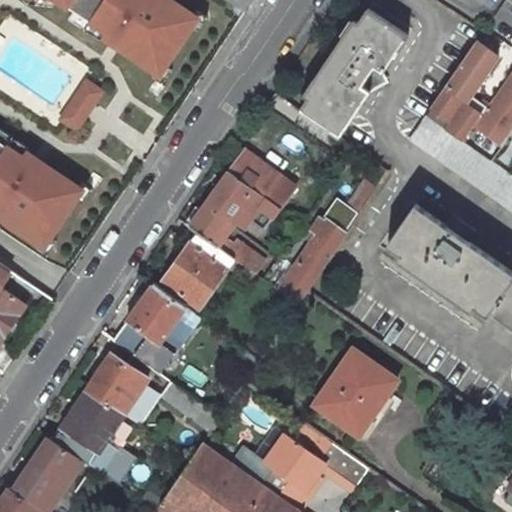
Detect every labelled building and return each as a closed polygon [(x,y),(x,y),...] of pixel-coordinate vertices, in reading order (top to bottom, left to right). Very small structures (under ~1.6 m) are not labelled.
[(60,0),(74,9),(91,21),(111,34),(114,30),(126,38),(120,47),(156,71),(158,73),(163,64),(166,66),(193,26),(193,25),(191,24),(196,15),(194,14),(173,0),(60,0)] [(228,0),(245,11),(252,0),(228,0)] [(308,98),(300,110),(340,136),(371,90),(384,84),(384,72),(408,35),(368,8),(359,22),(354,19),(304,95),(308,98)] [(85,29),(91,21),(74,9),(69,18),(85,29)] [(197,10),(194,14),(196,15),(191,24),(193,25),(193,26),(199,30),(208,17),(197,10)] [(499,56),(478,41),(428,114),(464,140),(474,125),(476,123),(482,114),(467,103),(499,56)] [(172,69),(166,66),(163,64),(158,73),(156,71),(153,76),(163,83),(172,69)] [(511,70),(488,106),(482,114),(476,123),(504,143),(511,133),(511,131),(511,70)] [(87,82),(82,90),(96,99),(99,94),(101,91),(87,82)] [(96,99),(82,90),(68,110),(82,119),(96,99)] [(82,119),(68,110),(63,118),(77,128),(82,119)] [(464,140),(428,114),(409,139),(511,210),(511,173),(492,159),(464,140)] [(0,127),(0,139),(8,145),(13,137),(0,127)] [(0,215),(41,243),(43,244),(48,236),(51,237),(78,197),(76,195),(81,187),(79,186),(43,161),(37,171),(25,163),(28,159),(8,145),(0,139),(0,215)] [(198,207),(186,223),(255,272),(264,259),(228,234),(239,219),(248,226),(255,218),(267,226),(297,185),(246,149),(202,210),(198,207)] [(82,181),(79,186),(81,187),(76,195),(78,197),(84,202),(92,188),(82,181)] [(299,302),(368,201),(355,192),(347,204),(338,198),(324,218),(320,215),(309,231),(312,233),(275,287),(299,302)] [(448,225),(416,203),(388,244),(402,253),(398,258),(472,310),(475,305),(511,330),(511,270),(469,240),(476,230),(455,215),(448,225)] [(197,232),(164,280),(200,306),(227,267),(247,282),(255,272),(197,232)] [(57,241),(51,237),(48,236),(43,244),(41,243),(38,247),(48,254),(57,241)] [(0,346),(0,341),(26,303),(1,287),(11,271),(0,263),(0,368),(4,371),(14,355),(0,346)] [(186,307),(154,283),(128,319),(160,342),(168,331),(186,307)] [(128,319),(114,340),(161,374),(184,342),(168,331),(160,342),(128,319)] [(354,348),(315,403),(359,435),(398,379),(354,348)] [(112,353),(88,389),(124,414),(146,382),(149,378),(112,353)] [(162,393),(161,394),(211,430),(220,417),(170,381),(162,393)] [(146,382),(124,414),(141,425),(161,394),(162,393),(146,382)] [(124,414),(88,389),(63,426),(100,450),(124,414)] [(63,426),(54,439),(83,459),(106,475),(116,461),(100,450),(63,426)] [(260,480),(280,494),(303,510),(312,496),(307,492),(315,480),(326,464),(357,487),(370,468),(330,439),(318,456),(317,457),(286,434),(264,463),(256,457),(246,470),(260,480)] [(54,439),(50,436),(38,454),(25,474),(14,490),(39,507),(45,511),(47,511),(83,459),(54,439)] [(191,459),(160,504),(171,511),(304,511),(305,511),(303,510),(280,494),(260,480),(246,470),(204,441),(191,459)] [(315,480),(307,492),(312,496),(320,484),(315,480)] [(14,490),(9,487),(0,501),(0,511),(35,511),(39,507),(14,490)]
